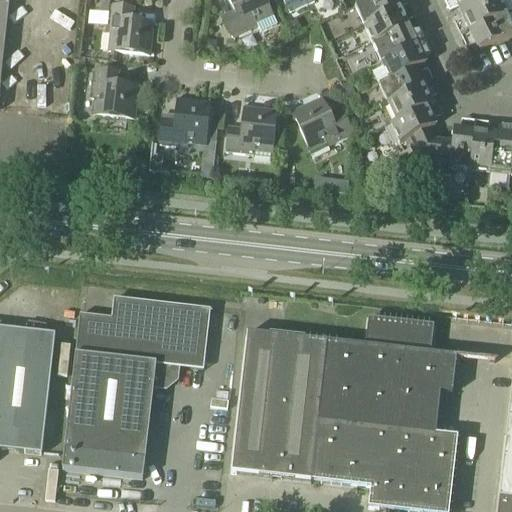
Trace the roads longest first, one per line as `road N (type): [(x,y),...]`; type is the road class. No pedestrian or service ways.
road 1 (primary): [(511,276),(0,222)]
road 2 (residential): [(296,80),(195,76),(181,63),(176,41),(182,0)]
road 3 (residential): [(417,0),(441,80),(458,102),(511,112)]
